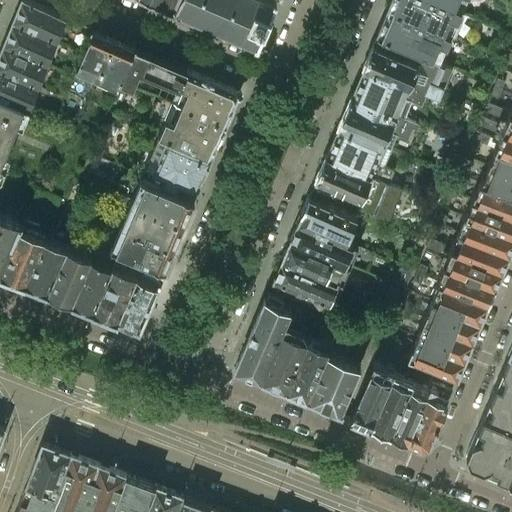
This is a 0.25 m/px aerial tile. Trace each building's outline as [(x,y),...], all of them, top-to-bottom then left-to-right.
[(30,0),(20,0),(12,19),(57,38),(66,16),(30,0)] [(276,1),(273,0),(150,0),(256,45),(262,32),(263,33),(271,14),(270,14),(276,1)] [(459,7),(453,4),(442,0),(390,0),(388,7),(448,33),(459,7)] [(437,59),(448,33),(388,7),(377,33),(398,43),(420,52),(430,56),(437,59)] [(12,19),(3,42),(48,61),(57,38),(12,19)] [(126,63),(133,45),(92,27),(76,64),(118,82),(119,80),(126,63)] [(452,66),(437,59),(430,56),(420,52),(416,60),(395,50),(398,43),(377,33),(376,34),(377,34),(374,42),(372,41),(363,63),(426,91),(439,96),(452,66)] [(3,42),(0,49),(0,67),(39,83),(48,61),(3,42)] [(186,68),(133,45),(126,63),(119,80),(132,85),(139,68),(178,85),(186,68)] [(363,66),(352,93),(403,115),(410,99),(421,104),(426,91),(363,63),(362,65),(363,66)] [(0,95),(23,105),(29,107),(39,83),(0,67),(0,95)] [(232,104),(237,94),(242,92),(240,87),(235,89),(186,68),(178,85),(180,85),(181,83),(188,86),(180,104),(225,123),(233,105),(232,104)] [(498,96),(504,79),(496,76),(490,93),(498,96)] [(338,125),(338,126),(389,148),(396,132),(407,137),(412,126),(417,128),(419,122),(403,115),(352,93),(351,93),(337,125),(338,125)] [(0,95),(0,162),(23,105),(0,95)] [(484,109),(499,115),(502,107),(487,101),(484,109)] [(502,124),(475,113),(478,105),(472,103),(465,117),(498,132),(502,124)] [(217,141),(225,123),(180,104),(173,120),(164,116),(158,131),(210,154),(216,141),(217,141)] [(511,155),(511,112),(507,111),(502,124),(498,132),(496,138),(493,146),(492,147),(498,149),(511,155)] [(338,126),(326,153),(326,154),(388,181),(394,168),(383,163),(389,148),(338,126)] [(493,146),(496,138),(475,129),(472,137),(493,146)] [(203,173),(211,154),(210,154),(158,131),(157,131),(143,164),(160,171),(157,179),(177,187),(179,182),(192,187),(197,185),(202,173),(203,173)] [(469,166),(475,150),(468,147),(462,163),(469,166)] [(511,155),(498,149),(493,161),(488,158),(485,164),(491,167),(511,176),(511,155)] [(401,187),(388,182),(388,181),(326,154),(326,153),(325,152),(315,176),(316,177),(313,185),(333,194),(337,185),(348,190),(344,199),(388,218),(401,187)] [(511,176),(491,167),(486,177),(481,175),(477,183),(482,185),(511,197),(511,176)] [(194,196),(189,194),(189,193),(177,187),(157,179),(143,173),(133,197),(139,199),(185,217),(194,196)] [(448,203),(457,181),(449,178),(441,200),(448,203)] [(511,197),(482,185),(478,195),(472,192),(468,201),(474,203),(511,218),(511,197)] [(54,213),(61,196),(37,187),(30,204),(54,213)] [(307,193),(296,220),(344,241),(354,215),(307,193)] [(185,217),(139,199),(137,203),(132,201),(124,219),(175,241),(182,223),(185,217)] [(511,218),(474,203),(471,211),(465,209),(462,216),(511,237),(511,218)] [(3,212),(0,218),(0,270),(20,225),(22,219),(3,212)] [(440,232),(447,215),(440,212),(433,229),(440,232)] [(511,240),(511,237),(462,216),(458,225),(464,227),(460,236),(506,256),(511,240)] [(175,241),(124,219),(114,244),(165,265),(175,241)] [(344,241),(296,220),(288,239),(343,263),(350,245),(344,241)] [(20,225),(0,270),(0,272),(24,282),(43,234),(20,225)] [(43,234),(24,282),(45,290),(65,243),(43,234)] [(444,243),(429,236),(425,245),(440,251),(444,243)] [(506,256),(460,236),(457,244),(451,242),(448,250),(499,272),(506,256)] [(343,263),(288,239),(281,258),(335,282),(343,263)] [(65,243),(45,290),(68,300),(88,254),(89,252),(65,243)] [(499,272),(448,250),(444,259),(450,261),(446,269),(492,288),(499,272)] [(88,254),(68,300),(90,308),(109,263),(88,254)] [(335,282),(281,258),(273,276),(298,286),(299,287),(324,298),(327,299),(328,299),(335,282)] [(109,263),(90,308),(113,318),(131,273),(133,270),(110,261),(109,263)] [(420,282),(427,265),(420,263),(413,279),(420,282)] [(492,288),(446,269),(441,266),(438,274),(443,277),(439,285),(485,305),(492,288)] [(139,270),(137,275),(157,284),(159,278),(139,270)] [(131,273),(113,318),(138,328),(157,284),(137,275),(131,273)] [(388,283),(382,299),(393,303),(395,298),(399,288),(389,284),(388,283)] [(485,305),(439,285),(435,283),(431,292),(440,296),(436,305),(477,323),(485,305)] [(327,299),(324,298),(299,287),(298,286),(292,298),(321,311),(327,299)] [(261,378),(281,330),(291,307),(264,296),(234,367),(261,378)] [(405,319),(412,301),(405,299),(398,316),(405,319)] [(477,323),(436,305),(433,314),(424,310),(420,319),(470,340),(477,323)] [(470,340),(420,319),(416,328),(425,332),(422,340),(463,358),(470,340)] [(281,330),(261,378),(286,388),(306,340),(281,330)] [(390,342),(393,335),(385,332),(382,340),(390,342)] [(307,397),(326,352),(327,349),(306,340),(286,388),(307,397)] [(463,358),(422,340),(418,347),(411,344),(407,353),(456,374),(463,358)] [(341,410),(358,366),(346,360),(326,352),(307,397),(341,410)] [(466,454),(469,462),(507,479),(511,467),(511,354),(508,353),(477,427),(466,454)] [(368,367),(349,413),(372,423),(390,378),(391,378),(395,368),(386,363),(382,372),(368,367)] [(427,391),(407,438),(421,443),(428,441),(452,385),(433,377),(427,391)] [(390,378),(372,423),(392,431),(411,387),(391,378),(390,378)] [(411,387),(392,431),(407,438),(427,391),(412,384),(411,387)] [(56,491),(71,451),(42,440),(27,480),(56,491)] [(54,511),(80,511),(100,462),(71,451),(56,491),(52,502),(49,510),(54,511)] [(111,511),(127,472),(100,462),(80,511),(111,511)] [(143,511),(155,482),(127,472),(111,511),(143,511)] [(37,511),(40,506),(47,508),(47,510),(48,511),(49,510),(52,502),(56,491),(27,480),(14,511),(37,511)] [(176,511),(184,493),(155,482),(143,511),(176,511)] [(176,511),(207,511),(211,503),(184,493),(176,511)] [(234,511),(211,503),(207,511),(234,511)]
